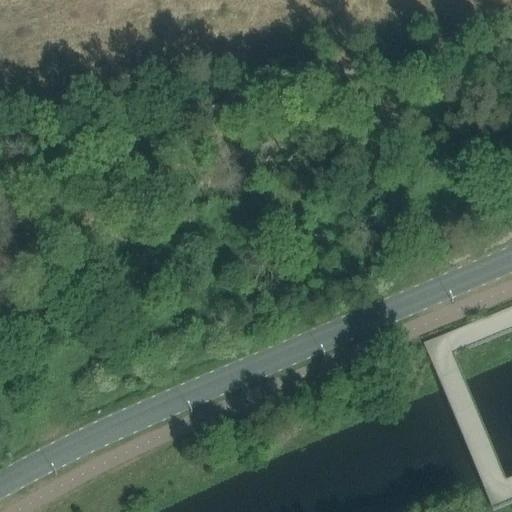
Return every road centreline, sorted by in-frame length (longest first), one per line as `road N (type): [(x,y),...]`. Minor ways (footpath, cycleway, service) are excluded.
road 1 (tertiary): [(0,487),(150,413),(511,260)]
road 2 (track): [(511,45),(0,135)]
